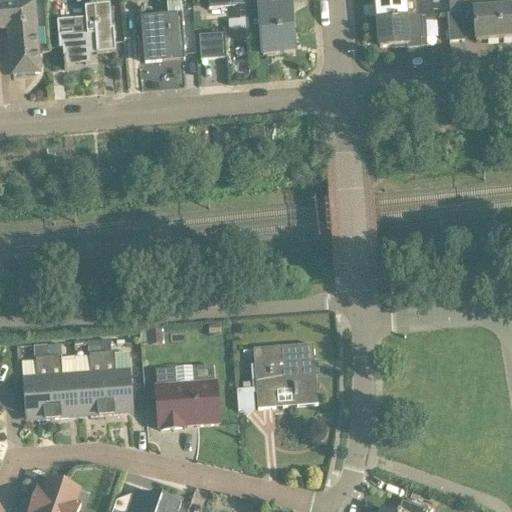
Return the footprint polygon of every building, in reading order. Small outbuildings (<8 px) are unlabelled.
[(249,34),(261,33),(293,31),(291,5),(259,7),(259,8),(252,8),(251,0),(208,0),(209,12),(239,9),(240,22),(248,22),(249,34)] [(375,0),(377,22),(416,19),(415,2),(432,1),(431,0),(375,0)] [(461,0),(462,6),(472,5),(475,44),(500,42),(498,10),(497,0),(461,0)] [(0,9),(0,30),(9,30),(13,78),(39,76),(34,28),(35,28),(33,6),(0,9)] [(113,54),(111,34),(109,8),(84,10),(86,31),(73,32),(73,22),(57,23),(59,52),(62,51),(64,73),(67,72),(66,66),(84,65),(85,67),(90,67),(89,56),(113,54)] [(511,9),(498,10),(500,42),(511,41),(511,9)] [(473,36),(472,14),(464,15),(464,37),(473,36)] [(464,44),(463,37),(461,16),(446,17),(449,45),(464,44)] [(141,21),(143,46),(145,66),(184,62),(180,18),(141,21)] [(377,22),(379,50),(406,48),(406,52),(421,51),(420,42),(423,42),(421,19),(416,19),(377,22)] [(261,33),(261,39),(262,59),(294,57),(293,31),(261,33)] [(218,42),(219,62),(251,60),(250,46),(230,47),(230,41),(218,42)] [(253,353),(256,396),(257,413),(318,408),(312,348),(253,353)] [(114,356),(101,357),(106,419),(122,418),(121,414),(133,413),(130,373),(115,374),(114,356)] [(90,420),(106,419),(101,357),(89,358),(90,376),(76,377),(79,417),(90,416),(90,420)] [(61,360),(48,361),(53,423),(68,422),(68,418),(79,417),(76,377),(62,378),(61,360)] [(37,424),(53,423),(48,361),(35,362),(37,380),(22,381),(25,421),(37,420),(37,424)] [(175,372),(155,373),(156,389),(155,389),(159,432),(160,432),(160,434),(186,432),(186,430),(218,428),(215,385),(176,388),(175,372)] [(48,481),(43,495),(36,492),(29,511),(79,511),(81,508),(75,506),(80,493),(48,481)] [(136,495),(135,498),(129,511),(177,511),(179,506),(152,496),(151,500),(136,495)]
